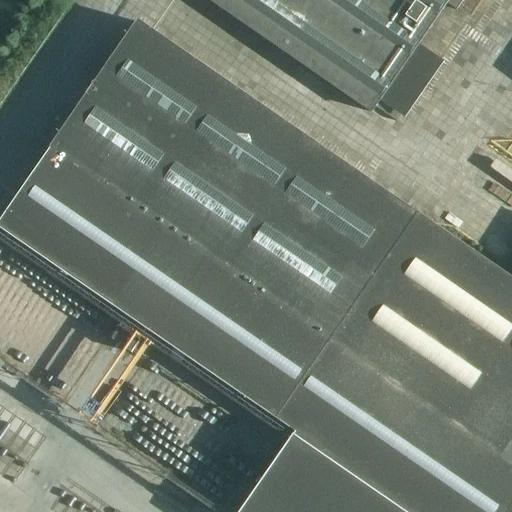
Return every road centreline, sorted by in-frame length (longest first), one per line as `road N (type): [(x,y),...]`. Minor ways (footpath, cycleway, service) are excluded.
road 1 (unknown): [(508,99),(487,98),(431,127),(366,134),(199,18),(156,0)]
road 2 (unknown): [(134,0),(98,20),(0,159)]
road 3 (unknown): [(152,511),(0,380)]
